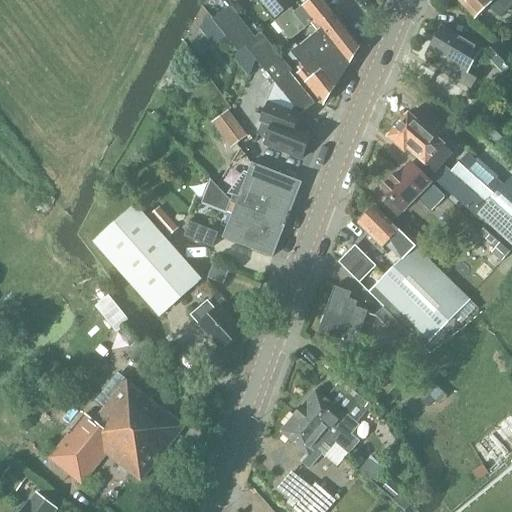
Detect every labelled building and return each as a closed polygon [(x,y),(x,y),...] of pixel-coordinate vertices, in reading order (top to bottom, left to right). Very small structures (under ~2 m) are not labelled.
[(263,0),(277,16),(294,3),(291,0),(263,0)] [(274,23),(290,41),(312,23),(318,31),(298,47),(291,53),(301,65),(297,68),(300,71),(297,73),(323,105),(332,90),(335,93),(350,69),(347,67),(362,42),(343,18),(341,20),(338,18),(339,14),(336,9),(332,9),(324,0),(310,0),(294,13),(292,9),(274,23)] [(511,0),(457,0),(475,19),(488,7),(499,18),(511,5),(511,0)] [(231,5),(212,20),(226,37),(238,52),(245,47),(256,59),(276,85),(276,84),(301,114),(314,103),(289,72),(291,71),(276,52),(260,33),(256,36),(231,5)] [(212,20),(200,29),(213,47),(226,37),(212,20)] [(461,84),(467,74),(483,48),(472,41),(470,45),(442,28),(429,50),(439,56),(433,67),(461,84)] [(484,53),(503,74),(511,65),(511,59),(496,42),(484,53)] [(236,54),(234,59),(248,76),(250,72),(256,59),(245,47),(238,52),(236,54)] [(257,135),(266,139),(264,145),(301,159),(303,156),(308,155),(311,147),(307,144),(311,133),(295,127),(299,115),(267,103),(260,122),(262,123),(257,135)] [(212,122),(231,148),(247,136),(228,110),(212,122)] [(391,126),(395,129),(388,137),(404,152),(407,149),(434,172),(435,173),(442,164),(452,153),(408,114),(401,122),(397,119),(391,126)] [(495,119),(482,132),(497,146),(509,133),(495,119)] [(58,127),(41,145),(65,167),(82,149),(58,127)] [(434,172),(431,176),(440,185),(477,218),(480,215),(479,215),(504,187),(467,154),(451,172),(442,164),(435,173),(434,172)] [(233,196),(231,200),(230,202),(244,208),(247,202),(287,218),(301,183),(252,164),(248,173),(244,172),(226,194),(233,196)] [(381,206),(395,220),(416,198),(430,212),(445,197),(411,164),(404,171),(402,169),(397,175),(396,173),(390,180),(391,181),(389,183),(388,181),(382,188),(383,189),(381,191),(389,198),(381,206)] [(511,177),(504,187),(479,215),(480,215),(511,244),(511,177)] [(230,202),(231,200),(211,181),(202,204),(232,214),(223,238),(272,257),(287,218),(247,202),(244,208),(230,202)] [(93,242),(160,317),(201,280),(135,205),(93,242)] [(357,224),(382,248),(393,237),(396,239),(409,251),(373,289),(426,342),(468,300),(414,246),(415,245),(402,233),(374,206),(357,224)] [(183,236),(212,248),(218,233),(189,222),(183,236)] [(479,233),(496,248),(492,252),(502,261),(511,250),(511,247),(487,225),(479,233)] [(346,262),(362,279),(373,267),(357,251),(346,262)] [(207,278),(223,284),(229,270),(213,264),(207,278)] [(369,289),(384,275),(376,267),(361,281),(369,289)] [(317,332),(341,341),(339,348),(352,353),(356,342),(361,344),(363,338),(358,336),(367,311),(355,307),(357,302),(349,298),(351,292),(334,286),(317,332)] [(117,330),(130,320),(111,294),(98,303),(117,330)] [(191,315),(199,325),(222,350),(243,331),(220,306),(215,310),(207,301),(191,315)] [(374,315),(403,343),(411,335),(383,307),(374,315)] [(118,332),(131,347),(142,338),(129,323),(118,332)] [(340,389),(366,412),(368,410),(376,401),(348,377),(339,388),(340,389)] [(126,380),(105,408),(162,454),(184,426),(126,380)] [(170,394),(175,399),(181,393),(176,388),(170,394)] [(325,436),(345,453),(355,439),(351,436),(370,412),(368,410),(366,412),(340,389),(330,401),(329,401),(316,390),(301,407),(296,413),(310,425),(314,421),(327,432),(325,436)] [(162,454),(105,408),(94,421),(85,414),(49,458),(82,485),(106,454),(141,482),(162,454)] [(310,425),(296,413),(294,415),(295,415),(280,432),(308,455),(302,463),(309,469),(322,453),(316,447),(321,441),(331,448),(341,457),(345,453),(325,436),(327,432),(314,421),(310,425)] [(0,479),(17,491),(28,476),(11,464),(0,479)] [(89,493),(108,508),(127,485),(108,469),(89,493)] [(292,473),(279,489),(298,504),(294,509),(296,511),(325,511),(336,500),(316,483),(311,489),(292,473)] [(21,511),(54,511),(56,509),(36,494),(28,504),(28,503),(21,511)]
